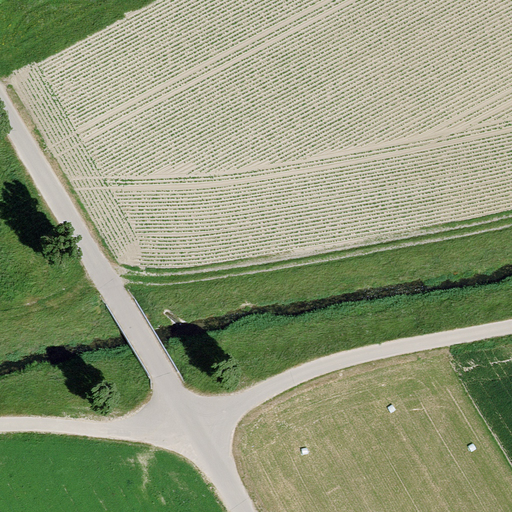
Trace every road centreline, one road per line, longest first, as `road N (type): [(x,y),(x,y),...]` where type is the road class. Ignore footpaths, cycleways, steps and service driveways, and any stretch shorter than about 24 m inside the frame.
road 1 (track): [(0,425),(205,427),(330,367),(511,329)]
road 2 (track): [(255,511),(0,100)]
